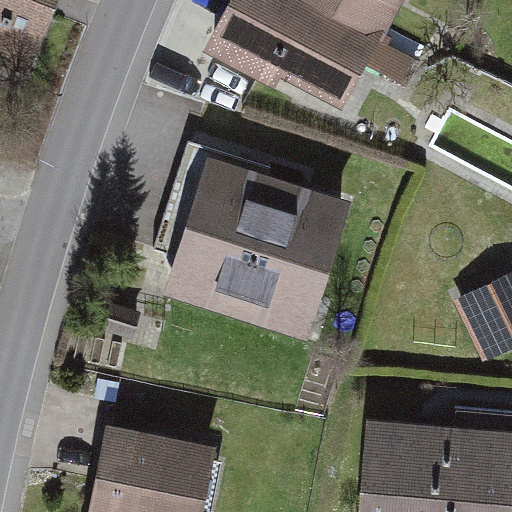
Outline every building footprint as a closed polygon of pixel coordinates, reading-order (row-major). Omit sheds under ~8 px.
[(0,0),(0,60),(30,71),(55,0),(0,0)] [(357,128),(397,48),(304,0),(246,0),(217,58),(357,128)] [(304,0),(397,48),(420,4),(414,2),(415,0),(304,0)] [(219,167),(175,305),(313,350),(358,212),(219,167)] [(511,281),(456,309),(487,373),(511,360),(511,281)] [(511,511),(511,435),(369,424),(361,511),(511,511)] [(206,511),(215,462),(110,443),(98,511),(206,511)]
